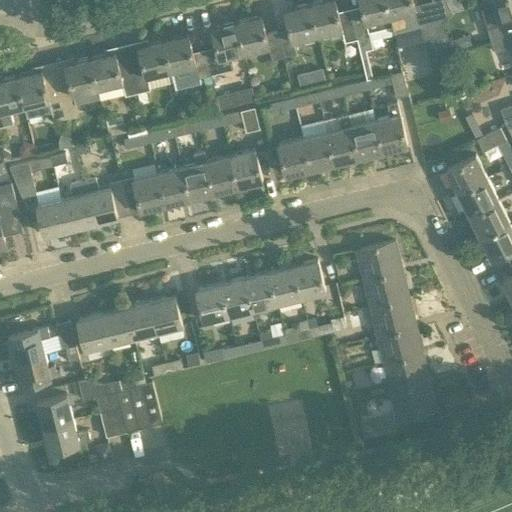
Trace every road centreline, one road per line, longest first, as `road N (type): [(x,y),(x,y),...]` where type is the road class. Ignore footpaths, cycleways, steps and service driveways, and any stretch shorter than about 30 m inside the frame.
road 1 (residential): [(511,379),(420,207),(401,190),(0,286)]
road 2 (residential): [(9,0),(30,19),(66,22),(157,0)]
road 3 (residential): [(166,454),(26,487)]
